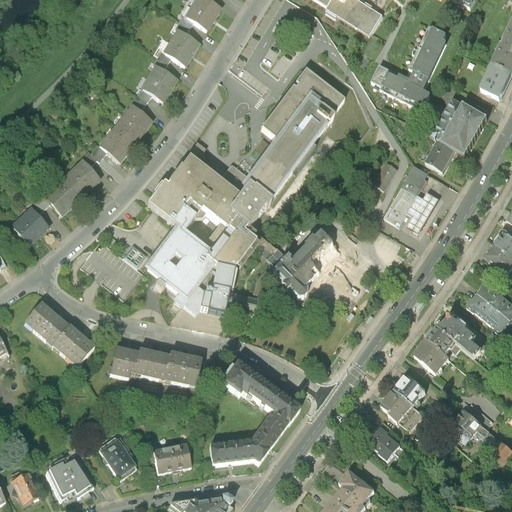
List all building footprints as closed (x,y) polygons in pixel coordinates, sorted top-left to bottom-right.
[(196,0),(196,1),(191,9),(213,23),(220,12),(208,4),(201,0),(196,0)] [(311,0),(327,10),(326,12),(369,38),(371,36),(382,18),(354,0),(311,0)] [(446,0),(470,11),(475,0),(446,0)] [(206,34),(213,23),(191,9),(184,20),(194,27),(206,34)] [(186,40),(194,27),(184,20),(173,37),(174,38),(176,34),(186,40)] [(511,78),(511,76),(511,28),(492,69),(511,78)] [(379,69),(371,85),(382,90),(380,94),(421,113),(429,96),(423,94),(446,45),(443,44),(446,38),(429,30),(409,72),(414,75),(412,80),(410,83),(379,69)] [(174,38),(169,45),(192,60),(199,48),(186,40),(176,34),(174,38)] [(185,71),(192,60),(169,45),(162,56),(172,63),(185,71)] [(150,73),(153,74),(154,71),(163,76),(172,63),(162,56),(161,56),(150,73)] [(492,69),(480,94),(499,103),(504,93),(511,78),(492,69)] [(153,74),(148,82),(169,95),(176,85),(163,76),(154,71),(153,74)] [(261,131),(278,145),(309,98),(319,106),(317,109),(321,112),(321,111),(329,117),(331,114),(334,116),(344,103),(305,73),(261,131)] [(162,106),(169,95),(148,82),(141,92),(143,94),(152,99),(162,106)] [(143,94),(131,110),(139,117),(152,99),(143,94)] [(146,209),(151,212),(155,215),(173,228),(175,230),(143,273),(152,281),(155,283),(158,284),(156,286),(154,290),(157,293),(160,295),(164,289),(177,299),(186,306),(198,290),(214,270),(215,271),(211,290),(212,290),(233,295),(233,293),(237,273),(235,271),(236,269),(240,272),(258,247),(259,245),(244,234),(247,231),(248,232),(249,231),(264,211),(266,212),(334,121),(329,117),(321,111),(321,112),(317,109),(319,106),(309,98),(278,145),(250,182),(235,172),(233,175),(228,171),(221,181),(222,182),(220,185),(189,160),(167,189),(163,186),(162,188),(160,186),(153,196),(155,198),(151,203),(146,209)] [(438,144),(455,154),(455,155),(464,160),(463,161),(465,161),(466,160),(465,160),(467,156),(468,156),(468,155),(470,152),(471,151),(472,148),(473,148),(474,146),(473,146),(475,143),(476,142),(477,139),(478,139),(478,138),(480,135),(481,134),(481,133),(482,130),(483,131),(483,129),(486,124),(487,122),(486,122),(485,122),(465,110),(465,109),(462,108),(461,108),(453,104),(454,103),(452,102),(451,104),(452,104),(431,140),(431,139),(430,141),(431,142),(432,141),(435,144),(434,146),(436,146),(437,144),(438,144)] [(131,110),(123,119),(143,136),(151,127),(139,117),(131,110)] [(135,146),(143,136),(123,119),(115,129),(135,146)] [(115,129),(107,139),(127,156),(135,146),(115,129)] [(119,165),(127,156),(107,139),(99,148),(107,155),(119,165)] [(261,162),(270,150),(261,143),(257,149),(252,155),(261,162)] [(185,158),(195,162),(201,149),(191,144),(185,158)] [(455,155),(455,154),(438,144),(437,144),(425,166),(443,176),(455,155)] [(99,148),(91,158),(97,164),(99,166),(107,155),(99,148)] [(89,156),(80,165),(88,173),(97,164),(91,158),(89,156)] [(398,167),(390,162),(387,167),(396,172),(398,167)] [(80,165),(71,173),(89,193),(99,184),(88,173),(80,165)] [(387,167),(387,166),(373,188),(384,194),(397,172),(396,172),(387,167)] [(415,170),(384,221),(397,229),(399,231),(407,218),(417,201),(417,200),(418,199),(427,185),(424,183),(428,177),(415,170)] [(80,202),(89,193),(71,173),(62,182),(80,202)] [(62,182),(52,191),(71,210),(80,202),(62,182)] [(62,219),(71,210),(52,191),(43,199),(51,208),(62,219)] [(417,201),(407,218),(412,221),(406,231),(412,235),(418,238),(438,204),(433,200),(427,197),(423,203),(418,199),(417,200),(417,201)] [(43,199),(30,212),(37,221),(51,208),(43,199)] [(30,212),(20,221),(37,239),(47,230),(37,221),(30,212)] [(28,248),(37,239),(20,221),(11,230),(15,234),(23,243),(28,248)] [(506,231),(507,234),(500,242),(511,251),(511,230),(511,229),(508,229),(506,231)] [(248,232),(247,231),(244,234),(259,245),(258,247),(265,252),(260,256),(266,262),(275,271),(279,268),(277,265),(284,259),(276,251),(276,252),(249,231),(248,232)] [(19,246),(23,243),(15,234),(11,238),(15,242),(19,246)] [(511,274),(511,272),(511,251),(500,242),(489,257),(500,265),(511,274)] [(90,257),(81,269),(89,275),(94,279),(97,281),(124,302),(134,289),(143,277),(100,244),(93,253),(90,257)] [(0,257),(5,266),(11,263),(6,254),(0,257)] [(500,265),(489,257),(486,261),(496,269),(500,265)] [(273,287),(275,284),(265,274),(269,270),(266,267),(260,274),(273,287)] [(511,298),(492,281),(482,293),(511,317),(511,298)] [(155,296),(157,293),(154,290),(156,286),(158,284),(155,283),(149,291),(152,293),(155,296)] [(186,306),(177,299),(173,304),(181,309),(182,308),(196,318),(200,313),(207,314),(222,318),(223,313),(208,309),(207,309),(209,300),(205,299),(206,296),(198,290),(186,306)] [(209,300),(207,309),(208,309),(223,313),(226,313),(227,309),(255,315),(259,299),(233,293),(233,295),(212,290),(211,293),(207,292),(206,296),(205,299),(209,300)] [(508,335),(511,330),(511,317),(482,293),(473,304),(508,335)] [(74,327),(46,303),(29,323),(57,347),(58,345),(74,327)] [(453,314),(453,318),(444,328),(461,342),(480,358),(486,350),(477,342),(481,337),(472,329),(473,328),(467,322),(465,324),(458,318),(458,313),(453,314)] [(74,326),(74,327),(58,345),(83,367),(97,351),(100,347),(74,326)] [(444,328),(433,341),(450,355),(461,342),(444,328)] [(2,332),(0,332),(0,357),(13,350),(2,332)] [(433,341),(420,356),(441,374),(454,359),(450,355),(433,341)] [(142,352),(118,347),(113,373),(132,377),(133,372),(138,373),(142,352)] [(143,348),(142,352),(138,373),(168,379),(173,355),(143,348)] [(173,355),(168,379),(199,386),(205,358),(174,352),(173,355)] [(253,394),(263,401),(273,386),(242,363),(227,383),(244,395),(246,393),(251,397),(253,394)] [(411,377),(398,392),(416,408),(429,393),(411,377)] [(305,409),(273,386),(263,401),(278,413),(293,424),(294,425),(305,409)] [(428,418),(416,408),(398,392),(385,407),(395,415),(394,417),(403,425),(404,423),(416,433),(428,418)] [(465,407),(470,411),(488,425),(492,429),(499,421),(478,404),(476,406),(470,401),(465,407)] [(470,446),(484,430),(488,425),(470,411),(452,431),(470,446)] [(264,464),(293,424),(278,413),(257,442),(259,461),(264,464)] [(492,429),(488,425),(484,430),(491,437),(488,441),(496,448),(504,439),(492,429)] [(393,434),(386,428),(373,443),(385,453),(384,454),(393,462),(400,453),(405,447),(392,435),(393,434)] [(121,440),(104,452),(122,477),(138,465),(121,440)] [(217,466),(259,461),(257,442),(215,447),(217,466)] [(511,446),(506,442),(495,454),(509,466),(511,463),(511,446)] [(191,445),(159,452),(161,461),(164,474),(196,468),(191,445)] [(416,456),(405,447),(400,453),(405,457),(403,460),(408,465),(416,456)] [(56,466),(44,472),(64,509),(98,491),(81,459),(59,471),(56,466)] [(349,487),(338,501),(352,511),(363,511),(380,492),(355,472),(345,484),(349,487)] [(36,475),(19,484),(29,505),(46,497),(36,475)] [(1,483),(0,483),(0,508),(11,502),(1,483)] [(227,511),(236,501),(230,496),(224,496),(224,499),(199,504),(194,505),(188,511),(227,511)] [(188,511),(194,505),(199,504),(198,500),(173,504),(173,507),(171,508),(175,511),(188,511)] [(352,511),(338,501),(328,511),(352,511)]
